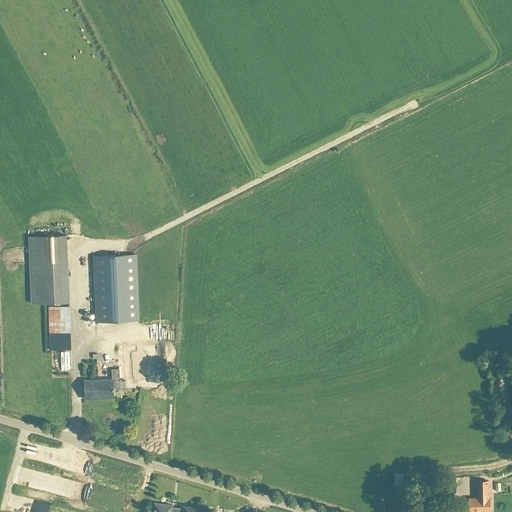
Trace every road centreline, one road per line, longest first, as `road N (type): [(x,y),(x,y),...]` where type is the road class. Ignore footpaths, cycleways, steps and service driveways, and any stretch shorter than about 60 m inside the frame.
road 1 (unclassified): [(307,511),(0,419)]
road 2 (track): [(420,511),(428,473),(511,467)]
